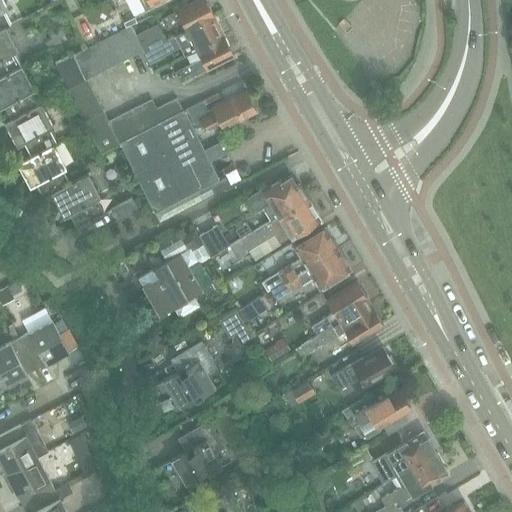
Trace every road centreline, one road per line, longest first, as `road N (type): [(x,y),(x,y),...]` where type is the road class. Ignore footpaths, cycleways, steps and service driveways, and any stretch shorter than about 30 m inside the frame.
road 1 (residential): [(154,511),(117,304),(85,264),(0,211)]
road 2 (tertiary): [(511,453),(358,179)]
road 3 (tertiary): [(358,179),(421,135),(444,106),(466,53),(468,0)]
road 4 (tertiary): [(358,179),(255,0)]
